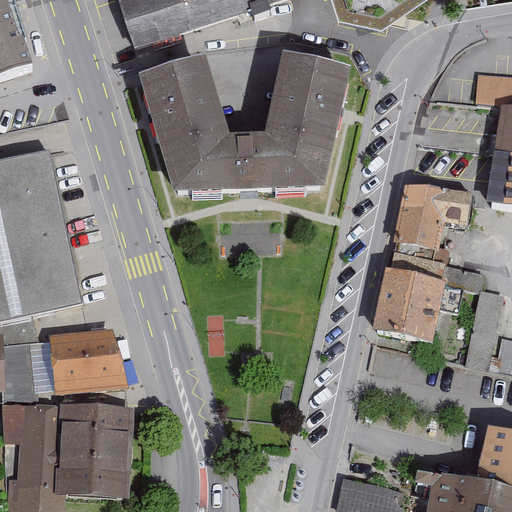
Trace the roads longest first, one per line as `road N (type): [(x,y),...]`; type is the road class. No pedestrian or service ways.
road 1 (residential): [(511,22),(486,24),(429,52),(408,93),(315,511)]
road 2 (residential): [(205,511),(202,440),(65,0)]
